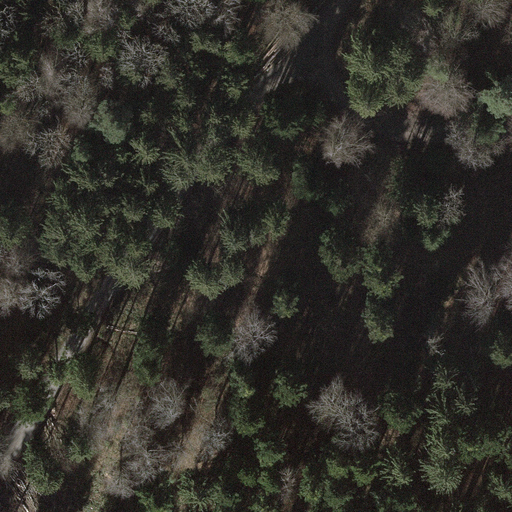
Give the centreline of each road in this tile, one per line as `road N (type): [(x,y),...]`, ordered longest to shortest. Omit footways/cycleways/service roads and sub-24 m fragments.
road 1 (track): [(0,464),(244,106),(277,72),(313,64),(313,27),(335,0)]
road 2 (track): [(511,126),(426,133),(386,124),(333,96),(313,64)]
